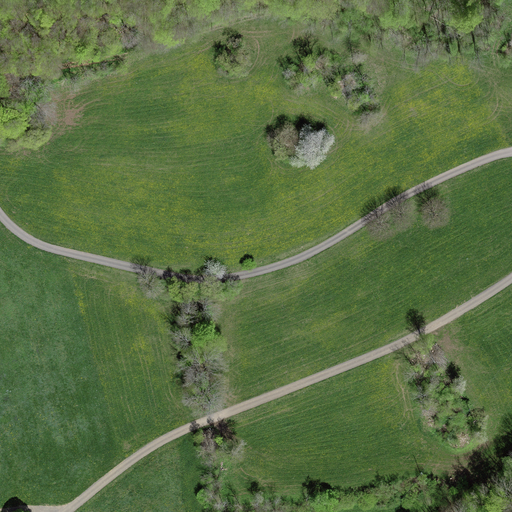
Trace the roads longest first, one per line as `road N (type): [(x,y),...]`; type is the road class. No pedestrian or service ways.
road 1 (unclassified): [(511,152),(448,175),(320,247),(244,273),(183,276),(46,247),(0,213)]
road 2 (unclassified): [(69,511),(127,459),(376,355),(511,275)]
road 3 (track): [(0,78),(88,63),(322,0)]
